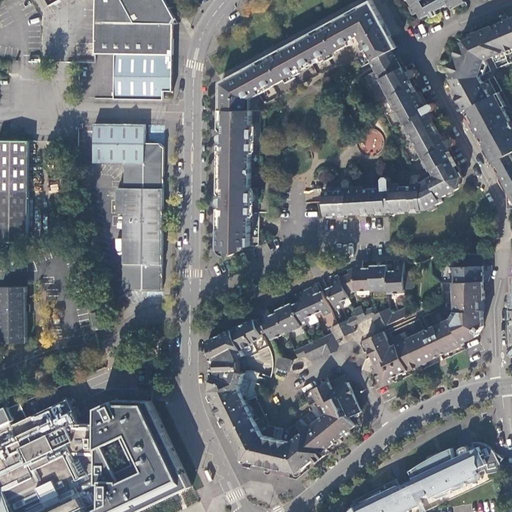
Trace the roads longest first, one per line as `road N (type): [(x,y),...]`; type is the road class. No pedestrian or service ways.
road 1 (tertiary): [(226,0),(196,40),(190,292)]
road 2 (residential): [(285,511),(437,403),(501,388)]
road 3 (tertiary): [(190,292),(191,393),(243,511)]
road 4 (residential): [(487,180),(504,236),(495,308),(501,388)]
road 5 (residential): [(428,64),(487,180)]
road 6 (residential): [(190,292),(219,287),(301,242)]
